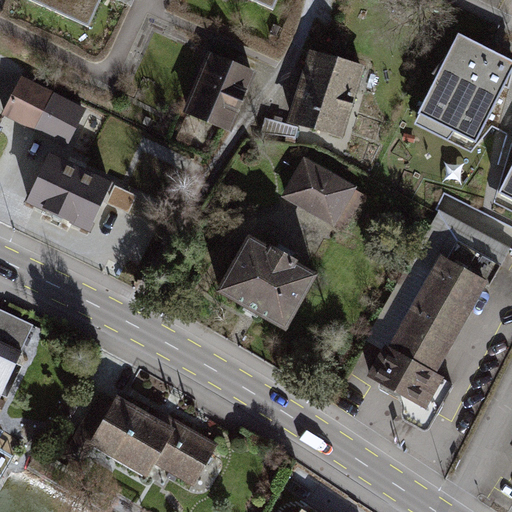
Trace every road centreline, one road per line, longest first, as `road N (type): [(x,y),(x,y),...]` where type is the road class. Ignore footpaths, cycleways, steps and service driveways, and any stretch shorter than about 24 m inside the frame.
road 1 (primary): [(437,511),(135,325),(0,260)]
road 2 (residential): [(454,511),(511,394)]
